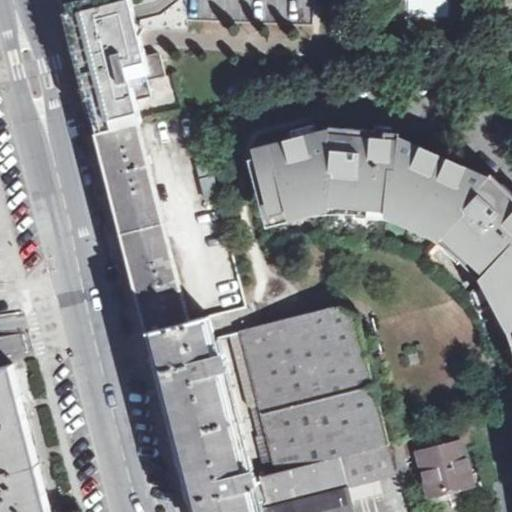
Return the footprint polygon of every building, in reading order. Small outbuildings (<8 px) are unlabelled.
[(88,89),(94,88),(90,73),(94,59),(100,53),(117,49),(123,50),(127,52),(145,48),(142,36),(135,12),(132,0),(73,0),(74,17),(73,21),(73,31),(74,35),(79,52),(80,55),(88,89)] [(90,73),(94,88),(105,130),(138,122),(143,121),(138,100),(153,96),(148,80),(167,75),(161,55),(159,53),(147,55),(145,48),(127,52),(123,50),(117,49),(100,53),(94,59),(90,73)] [(138,122),(105,130),(99,132),(112,181),(125,233),(165,223),(138,122)] [(511,203),(486,180),(482,185),(469,172),(470,170),(418,147),(417,150),(399,148),(400,139),(377,137),(377,130),(376,131),(376,140),(317,135),(258,151),(263,169),(255,171),(263,201),(270,199),(275,217),(293,212),(292,206),(318,199),(317,197),(329,197),(329,203),(358,205),(358,200),(369,201),(368,206),(390,208),(391,203),(402,204),(401,210),(435,224),(439,220),(446,227),(442,231),(458,246),(462,243),(469,250),(466,254),(488,275),(492,271),(500,279),(496,282),(511,312),(511,203)] [(219,198),(207,147),(196,150),(208,201),(219,198)] [(165,223),(125,233),(127,244),(132,262),(150,331),(190,321),(167,234),(165,223)] [(391,441),(375,381),(359,316),(340,306),(269,324),(239,332),(245,358),(246,360),(258,412),(273,469),(253,475),(255,483),(252,486),(259,511),(357,511),(343,456),(391,443),(391,441)] [(212,330),(209,316),(190,321),(150,331),(152,339),(154,347),(163,383),(176,436),(236,420),(220,362),(224,360),(222,352),(219,353),(212,330)] [(245,358),(239,332),(228,335),(235,360),(245,358)] [(0,511),(51,511),(39,463),(18,381),(13,365),(0,368),(0,511)] [(511,511),(511,467),(498,415),(471,422),(486,480),(494,511),(511,511)] [(236,420),(176,436),(183,462),(196,511),(259,511),(252,486),(255,483),(253,475),(250,476),(236,420)] [(486,480),(471,422),(402,439),(408,463),(417,461),(428,496),(486,480)] [(388,511),(381,479),(410,470),(408,463),(402,439),(391,441),(391,443),(343,456),(357,511),(388,511)]
